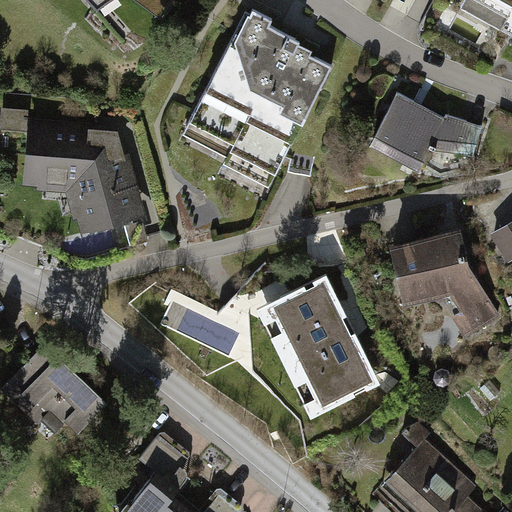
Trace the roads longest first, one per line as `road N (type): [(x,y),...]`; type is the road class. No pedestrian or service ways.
road 1 (residential): [(60,297),(110,271),(511,179)]
road 2 (residential): [(60,297),(325,511)]
road 3 (residential): [(511,94),(451,77),(363,34),(317,0)]
